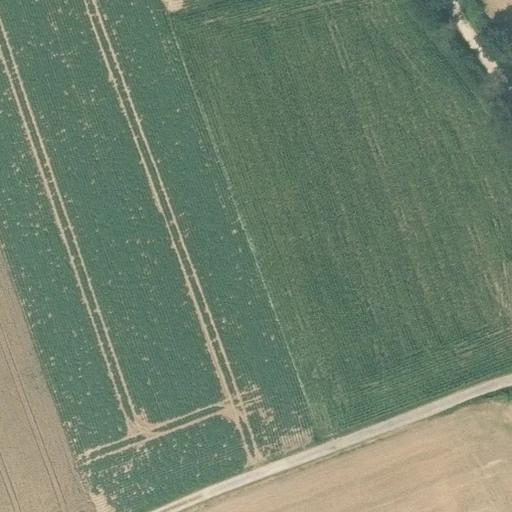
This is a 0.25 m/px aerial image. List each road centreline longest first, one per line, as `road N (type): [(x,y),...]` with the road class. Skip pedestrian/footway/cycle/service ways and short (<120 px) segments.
road 1 (track): [(166,511),(511,381)]
road 2 (track): [(511,103),(449,0)]
